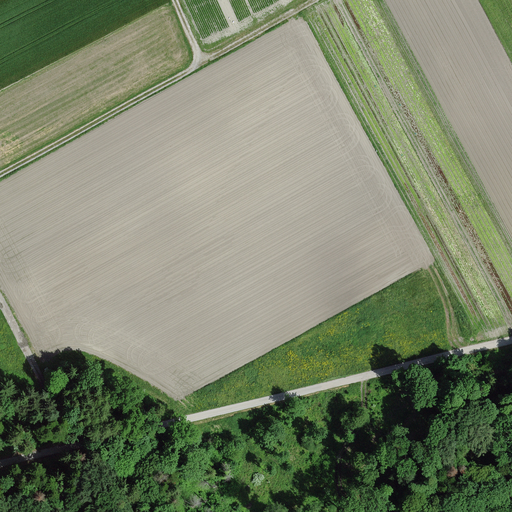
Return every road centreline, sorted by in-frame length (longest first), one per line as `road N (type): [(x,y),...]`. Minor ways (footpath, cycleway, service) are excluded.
road 1 (unclassified): [(511,340),(0,460)]
road 2 (track): [(314,0),(0,175)]
road 3 (track): [(0,298),(74,443)]
